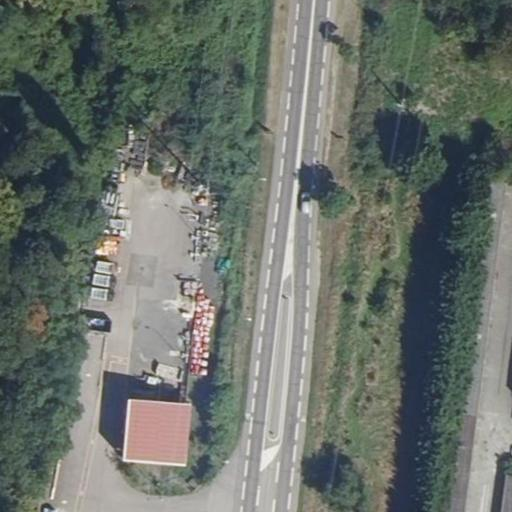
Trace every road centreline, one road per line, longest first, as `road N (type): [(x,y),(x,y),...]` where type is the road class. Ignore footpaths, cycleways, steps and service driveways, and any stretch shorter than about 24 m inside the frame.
road 1 (secondary): [(292,219),(273,285),(247,511)]
road 2 (secondary): [(280,511),(300,285),(292,219)]
road 3 (secondary): [(314,0),(292,219)]
